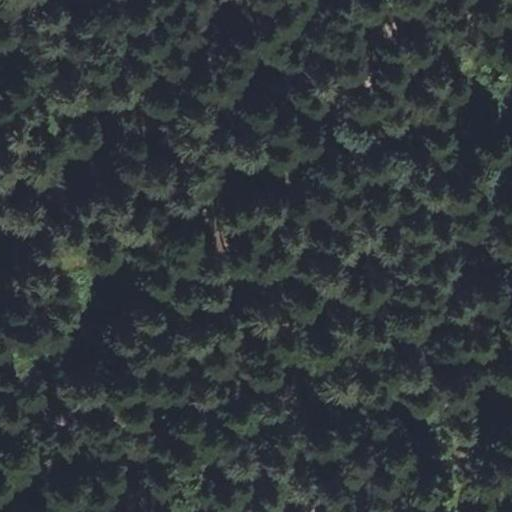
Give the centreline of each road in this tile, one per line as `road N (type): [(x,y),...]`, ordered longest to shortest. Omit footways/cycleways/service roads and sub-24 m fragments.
road 1 (track): [(395,14),(294,366),(277,511)]
road 2 (track): [(395,14),(511,373)]
